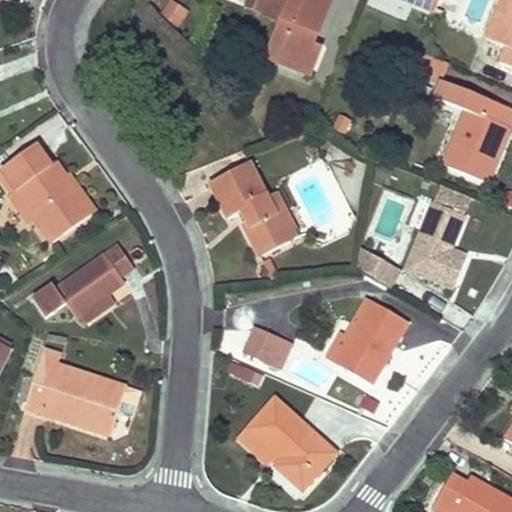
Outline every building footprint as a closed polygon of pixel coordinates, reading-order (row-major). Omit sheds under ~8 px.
[(270,0),(248,0),(246,8),(265,15),(270,0)] [(317,37),(332,0),(288,0),(287,2),(279,21),(264,57),(290,67),(293,59),(314,67),(321,49),(313,46),(309,44),(312,35),(317,37)] [(279,21),(287,2),(280,0),(270,0),(265,15),(279,21)] [(440,0),(402,0),(430,11),(435,13),(440,0)] [(511,0),(502,0),(486,40),(506,48),(499,64),(511,69),(511,0)] [(187,14),(172,2),(164,12),(179,23),(187,14)] [(313,46),(317,37),(312,35),(309,44),(313,46)] [(442,79),(448,65),(419,53),(413,67),(419,70),(441,79),(442,79)] [(311,76),(314,67),(293,59),(290,67),(311,76)] [(441,79),(419,70),(416,76),(438,86),(441,79)] [(441,103),(449,85),(441,82),(434,100),(441,103)] [(498,152),(507,130),(510,131),(511,127),(511,111),(449,85),(441,103),(466,113),(450,152),(455,154),(448,168),(489,185),(502,153),(498,152)] [(344,134),(350,122),(341,117),(334,129),(344,134)] [(502,153),(510,131),(507,130),(498,152),(502,153)] [(56,163),(42,143),(38,146),(52,166),(56,163)] [(92,216),(66,178),(56,163),(52,166),(38,146),(2,171),(36,220),(52,243),(92,216)] [(448,168),(455,154),(450,152),(443,167),(448,168)] [(291,243),(277,217),(286,213),(277,195),(268,199),(250,164),(211,185),(230,221),(239,215),(243,213),(248,222),(243,224),(261,259),(291,243)] [(36,220),(2,171),(0,172),(0,177),(12,194),(8,196),(28,225),(36,220)] [(96,213),(70,175),(66,178),(92,216),(96,213)] [(454,291),(467,260),(450,253),(448,252),(451,247),(453,247),(454,246),(463,222),(472,200),(441,187),(432,209),(422,233),(406,271),(454,291)] [(248,222),(243,213),(239,215),(243,224),(248,222)] [(300,238),(286,213),(277,217),(291,243),(300,238)] [(109,295),(125,284),(121,278),(134,269),(119,247),(57,290),(54,286),(33,300),(46,319),(66,304),(76,318),(109,295)] [(390,289),(400,272),(362,250),(357,270),(390,289)] [(82,327),(116,304),(109,295),(76,318),(82,327)] [(335,365),(372,302),(367,300),(345,337),(342,335),(327,361),(335,365)] [(373,387),(409,324),(372,302),(335,365),(373,387)] [(276,356),(282,342),(254,330),(244,353),(282,369),(286,360),(276,356)] [(286,360),(292,346),(282,342),(276,356),(286,360)] [(0,372),(10,353),(0,347),(0,372)] [(133,420),(141,394),(58,367),(61,357),(45,351),(26,409),(42,415),(45,408),(114,430),(119,416),(133,420)] [(254,373),(227,362),(223,371),(249,382),(254,373)] [(379,402),(366,395),(361,406),(374,412),(379,402)] [(303,492),(336,456),(276,402),(250,431),(284,461),(279,466),(277,469),(303,492)] [(114,430),(45,408),(42,415),(112,437),(114,430)] [(284,461),(250,431),(240,442),(270,468),(274,463),(279,466),(284,461)] [(511,511),(511,501),(472,478),(468,485),(453,476),(432,511),(511,511)]
